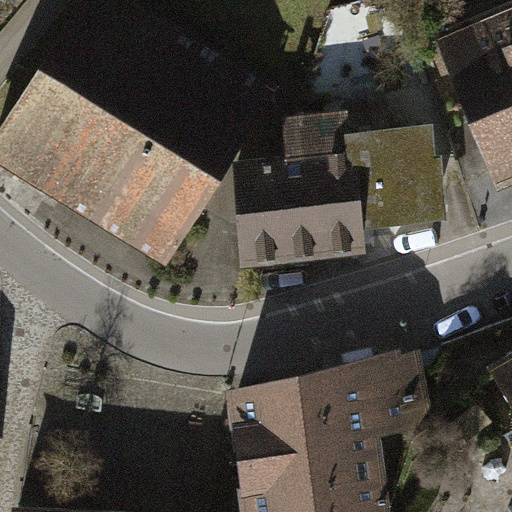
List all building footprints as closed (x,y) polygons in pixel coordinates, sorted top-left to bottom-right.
[(90,0),(0,151),(0,168),(165,266),(263,102),(92,0),(90,0)] [(511,21),(442,49),(500,193),(511,188),(511,0),(511,2),(511,21)] [(234,177),(245,272),(362,258),(360,239),(349,143),(347,126),(280,134),(285,171),(234,177)] [(435,133),(349,143),(360,239),(446,229),(435,133)] [(233,397),(249,511),(373,511),(354,380),(233,397)] [(511,383),(499,392),(511,411),(511,383)]
